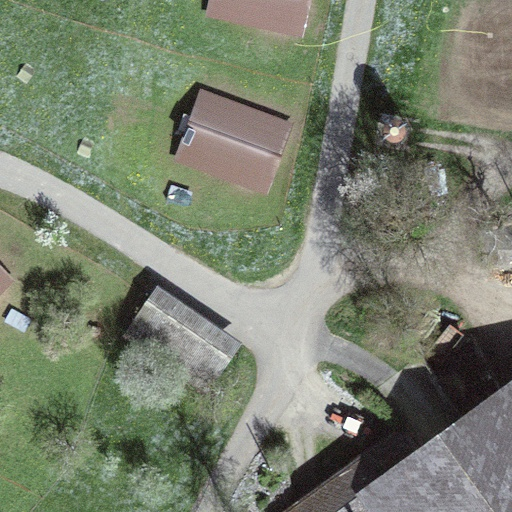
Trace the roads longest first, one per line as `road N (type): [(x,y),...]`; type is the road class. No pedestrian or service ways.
road 1 (track): [(356,0),(339,127),(288,360)]
road 2 (track): [(288,360),(205,290),(107,225),(0,180)]
road 3 (track): [(313,247),(511,303)]
road 4 (track): [(288,360),(207,511)]
road 5 (track): [(415,276),(511,170)]
